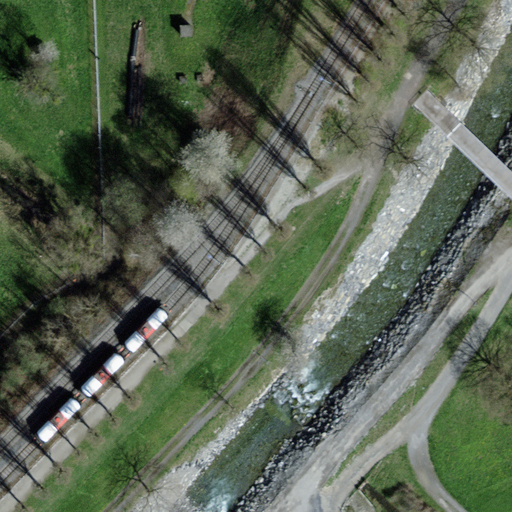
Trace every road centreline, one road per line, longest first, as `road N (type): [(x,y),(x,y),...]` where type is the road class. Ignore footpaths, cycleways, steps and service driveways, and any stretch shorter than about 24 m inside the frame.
road 1 (track): [(110,511),(266,348),(311,289),(366,192),(365,160)]
road 2 (track): [(511,257),(278,511)]
road 3 (track): [(332,511),(358,470),(427,412),(511,282)]
